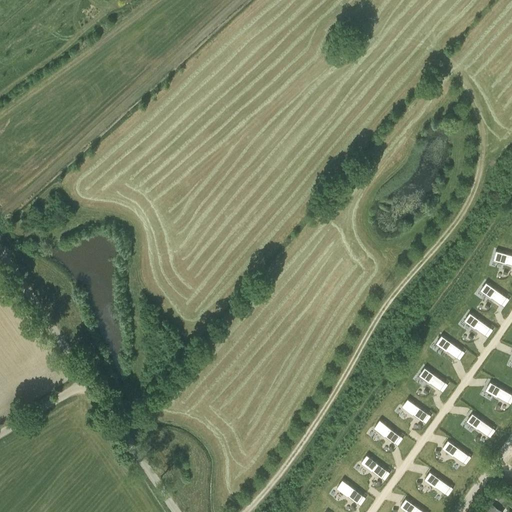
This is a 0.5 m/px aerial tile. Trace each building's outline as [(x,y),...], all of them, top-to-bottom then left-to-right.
[(511,254),(497,250),(494,260),(507,263),(511,263),(511,254)] [(483,280),(478,288),(489,295),(502,304),(507,297),(483,280)] [(467,312),(461,319),(472,327),(485,335),(490,328),(467,312)] [(449,342),(443,350),(454,358),(455,357),(467,366),(473,359),(449,342)] [(423,366),(418,374),(429,382),(429,381),(442,390),(447,383),(423,366)] [(511,392),(491,381),(486,389),(498,396),(498,395),(511,403),(511,402),(511,392)] [(401,394),(396,402),(407,410),(407,409),(420,418),(425,411),(401,394)] [(474,414),(468,422),(479,430),(492,439),(497,431),(474,414)] [(386,426),(380,434),(391,442),(391,441),(404,450),(409,443),(386,426)] [(450,441),(444,449),(455,457),(455,456),(468,465),(473,458),(450,441)] [(362,451),(356,459),(367,467),(380,476),(385,468),(362,451)] [(432,473),(426,481),(437,489),(437,488),(450,497),(455,490),(432,473)] [(344,483),(339,491),(350,499),(350,498),(363,507),(368,500),(344,483)] [(510,495),(504,487),(494,495),(500,503),(510,495)] [(423,511),(402,496),(396,504),(407,511),(408,511),(423,511)]
